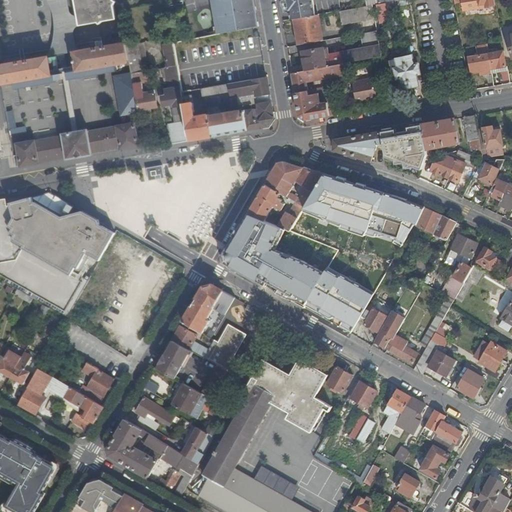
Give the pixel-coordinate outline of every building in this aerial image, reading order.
[(107,0),(87,0),(92,26),(112,23),(107,0)] [(126,36),(121,10),(119,0),(107,0),(112,23),(115,38),(126,36)] [(212,0),(219,35),(260,27),(254,0),(212,0)] [(313,16),(310,0),(287,0),(287,1),(283,2),(282,4),(282,7),(282,9),(285,12),(289,12),(289,13),(291,13),(293,20),(313,16)] [(496,6),(495,0),(461,0),(464,12),(496,6)] [(376,20),(374,6),(341,12),(343,25),(376,20)] [(324,41),(319,15),(313,16),(295,20),(299,45),(324,41)] [(378,31),(362,34),(365,48),(329,55),(331,67),(345,64),(383,57),(378,31)] [(127,46),(126,36),(115,38),(94,42),(95,49),(72,53),(76,72),(126,63),(130,88),(134,88),(132,73),(127,46)] [(138,44),(127,46),(132,73),(149,71),(144,43),(138,44)] [(174,43),(163,45),(167,68),(178,66),(176,52),(174,43)] [(489,54),(488,44),(477,46),(479,56),(489,54)] [(328,67),(326,56),(325,48),(304,52),(307,71),(328,67)] [(508,67),(505,51),(489,54),(492,70),(501,68),(508,67)] [(492,70),(489,54),(479,56),(469,58),(472,74),(482,72),(492,70)] [(0,65),(0,79),(1,84),(6,84),(56,75),(52,57),(0,65)] [(385,65),(383,57),(345,64),(348,75),(348,76),(355,75),(360,74),(368,72),(367,69),(385,65)] [(405,59),(411,86),(419,85),(417,75),(421,75),(419,63),(420,63),(419,61),(416,61),(417,64),(415,64),(413,57),(405,59)] [(404,88),(411,86),(405,59),(397,60),(399,68),(397,68),(396,65),(394,66),(394,69),(395,69),(398,80),(402,79),(404,88)] [(307,71),(294,74),(301,116),(307,120),(334,115),(332,102),(326,103),(323,87),(312,89),(311,87),(309,87),(308,82),(348,75),(345,64),(331,67),(328,67),(307,71)] [(168,126),(171,144),(191,141),(185,105),(183,98),(183,93),(183,91),(178,66),(167,68),(165,68),(167,79),(165,79),(165,83),(168,82),(169,90),(166,91),(168,96),(163,97),(165,107),(175,105),(175,107),(173,108),(175,120),(176,120),(177,124),(168,126)] [(510,80),(508,67),(501,68),(502,71),(501,71),(503,81),(510,80)] [(132,73),(134,88),(135,89),(136,98),(138,110),(138,111),(158,108),(155,90),(149,91),(149,93),(144,94),(143,83),(152,82),(150,71),(149,71),(132,73)] [(374,77),(352,82),(357,106),(370,103),(370,101),(379,100),(374,77)] [(271,94),(268,78),(208,88),(210,97),(234,93),(235,97),(257,94),(257,97),(271,94)] [(354,112),(349,82),(339,84),(341,97),(345,114),(354,112)] [(210,97),(208,88),(202,89),(204,98),(206,97),(210,97)] [(136,98),(135,89),(122,91),(128,125),(132,124),(129,111),(138,110),(136,98)] [(193,103),(185,105),(191,141),(213,137),(210,117),(209,115),(197,117),(196,118),(193,117),(193,115),(195,113),(193,103)] [(275,119),(272,103),(259,105),(261,119),(258,119),(258,116),(255,117),(252,104),(243,106),(244,109),(244,111),(245,111),(248,131),(269,127),(275,119)] [(210,117),(213,137),(248,131),(245,111),(244,111),(231,113),(230,112),(240,110),(240,107),(220,110),(221,113),(223,113),(223,114),(210,117)] [(132,124),(128,125),(118,127),(89,132),(89,129),(63,134),(64,137),(36,141),(25,143),(18,144),(22,166),(40,163),(68,158),(68,159),(93,155),(93,153),(122,148),(122,149),(139,146),(135,124),(141,123),(138,111),(138,110),(129,111),(132,124)] [(477,115),(465,117),(469,142),(472,142),(474,151),(475,151),(476,157),(484,160),(477,115)] [(429,154),(428,156),(433,155),(432,149),(461,144),(456,119),(423,124),(429,154)] [(403,172),(421,179),(427,159),(428,156),(429,154),(423,124),(383,132),(385,143),(388,160),(407,157),(403,172)] [(497,147),(500,147),(504,146),(502,130),(498,130),(495,131),(494,128),(494,127),(484,129),(488,149),(497,147)] [(378,145),(385,143),(383,132),(336,140),(335,150),(372,162),(378,145)] [(459,158),(450,178),(459,182),(467,164),(479,169),(484,160),(476,157),(464,152),(459,150),(459,152),(456,157),(459,158)] [(441,174),(450,178),(459,158),(456,157),(455,159),(449,156),(441,174)] [(507,159),(503,159),(498,168),(494,165),(495,163),(492,161),(490,164),(488,163),(481,179),(494,185),(501,169),(502,169),(507,159)] [(297,202),(306,208),(326,174),(284,161),(279,163),(266,184),(282,193),(297,202)] [(163,164),(147,168),(150,182),(166,178),(163,164)] [(350,193),(354,182),(329,175),(323,195),(341,201),(344,191),(350,193)] [(503,200),(510,185),(507,183),(504,182),(499,180),(495,188),(498,189),(495,196),(503,200)] [(249,213),(266,220),(275,206),(282,210),(286,204),(282,202),(284,200),(280,197),(282,193),(266,184),(249,213)] [(511,185),(510,185),(503,200),(510,203),(508,208),(511,210),(511,185)] [(375,189),(356,222),(362,225),(366,219),(370,222),(375,212),(380,216),(386,205),(381,203),(386,193),(375,189)] [(381,203),(386,205),(392,195),(386,193),(381,203)] [(66,214),(67,213),(50,197),(48,198),(40,194),(34,196),(41,208),(44,207),(61,223),(66,214)] [(0,219),(0,278),(4,281),(18,289),(33,298),(51,308),(68,318),(74,307),(84,290),(85,288),(90,280),(79,273),(73,270),(75,266),(78,268),(84,258),(83,254),(82,250),(85,249),(91,253),(99,240),(96,238),(103,226),(104,224),(99,221),(99,219),(98,219),(78,208),(67,213),(66,214),(61,223),(44,207),(41,208),(34,196),(12,202),(11,206),(7,207),(7,206),(0,219)] [(503,200),(501,205),(508,208),(510,203),(503,200)] [(283,228),(291,232),(306,208),(297,202),(288,218),(285,217),(279,226),(283,228)] [(410,223),(416,225),(418,226),(426,208),(418,205),(410,223)] [(274,217),(282,220),(285,211),(277,208),(274,217)] [(426,208),(418,226),(417,229),(419,230),(420,227),(435,234),(444,217),(426,208)] [(266,220),(249,213),(225,253),(225,254),(224,256),(224,257),(225,262),(226,263),(227,264),(267,286),(269,282),(294,296),(292,300),(305,308),(326,273),(305,262),(292,256),(290,260),(283,256),(284,253),(274,249),(277,243),(275,243),(278,236),(279,236),(283,228),(279,226),(266,220)] [(448,240),(458,223),(444,217),(435,234),(438,236),(440,237),(448,240)] [(356,222),(352,228),(399,254),(402,248),(400,247),(362,225),(356,222)] [(91,253),(101,259),(116,233),(103,226),(96,238),(99,240),(91,253)] [(456,263),(462,266),(463,262),(466,256),(472,259),(479,243),(460,234),(448,259),(456,263)] [(484,263),(480,269),(488,274),(490,270),(492,267),(495,268),(500,260),(497,258),(498,257),(495,256),(493,255),(494,252),(486,247),(478,260),(484,263)] [(73,270),(79,273),(88,258),(83,254),(84,258),(78,268),(75,266),(73,270)] [(386,275),(387,274),(352,254),(330,293),(346,302),(341,310),(354,317),(359,309),(364,300),(370,303),(386,275)] [(454,268),(456,263),(448,259),(446,264),(454,268)] [(465,283),(474,268),(469,265),(463,262),(462,266),(455,277),(465,283)] [(418,294),(421,289),(410,283),(407,289),(418,294)] [(228,311),(236,297),(213,284),(205,286),(184,322),(204,333),(212,319),(209,317),(217,304),(228,311)] [(84,290),(74,307),(81,311),(91,294),(84,290)] [(432,340),(436,333),(447,315),(450,308),(453,304),(455,300),(449,297),(422,344),(428,347),(432,340)] [(359,309),(364,312),(370,303),(364,300),(359,309)] [(511,302),(507,311),(505,314),(503,313),(500,316),(503,318),(505,319),(511,323),(511,302)] [(455,311),(459,314),(461,309),(458,307),(453,304),(450,308),(455,311)] [(381,333),(392,314),(378,305),(366,324),(381,333)] [(450,308),(447,315),(452,318),(455,311),(450,308)] [(381,333),(376,342),(387,348),(391,342),(393,339),(395,340),(393,344),(395,345),(393,348),(391,351),(414,364),(420,354),(414,351),(406,347),(408,344),(409,342),(397,335),(407,319),(393,311),(392,314),(381,333)] [(510,331),(511,326),(511,323),(505,319),(501,326),(510,331)] [(215,339),(211,349),(198,342),(194,350),(231,368),(248,333),(229,324),(220,341),(215,339)] [(182,326),(173,340),(179,343),(190,349),(198,335),(182,326)] [(439,345),(444,348),(449,340),(436,333),(432,340),(439,345)] [(157,368),(175,378),(191,350),(190,349),(179,343),(173,340),(157,368)] [(428,347),(415,370),(422,374),(439,345),(432,340),(428,347)] [(493,342),(489,349),(483,345),(475,358),(496,371),(508,351),(493,342)] [(10,351),(6,358),(12,361),(11,363),(17,366),(22,358),(10,351)] [(440,351),(431,367),(447,377),(457,361),(440,351)] [(118,361),(104,352),(97,364),(111,372),(118,361)] [(6,358),(5,357),(0,366),(0,370),(11,377),(17,366),(11,363),(12,361),(6,358)] [(30,361),(23,357),(22,358),(17,366),(11,377),(29,387),(36,375),(31,372),(25,369),(30,361)] [(116,379),(89,362),(84,370),(94,377),(88,387),(84,385),(79,392),(101,405),(116,379)] [(338,366),(328,384),(344,393),(354,375),(338,366)] [(29,387),(19,404),(37,414),(47,397),(42,395),(48,386),(88,411),(87,412),(84,417),(77,413),(73,421),(90,431),(105,407),(101,405),(79,392),(77,390),(71,387),(40,368),(36,375),(29,387)] [(470,370),(465,378),(459,389),(475,398),(486,379),(482,377),(478,375),(479,373),(476,371),(475,373),(470,370)] [(460,375),(454,386),(459,389),(465,378),(460,375)] [(149,381),(145,387),(156,394),(160,387),(149,381)] [(362,381),(352,398),(369,408),(379,391),(362,381)] [(190,414),(202,393),(186,384),(185,384),(174,404),(190,414)] [(256,384),(239,414),(259,426),(277,395),(256,384)] [(412,397),(398,389),(384,414),(390,417),(386,425),(394,429),(397,424),(403,414),(412,397)] [(204,409),(210,398),(202,393),(190,414),(198,419),(204,409)] [(142,414),(139,419),(156,430),(159,424),(147,416),(149,412),(171,425),(176,416),(146,397),(137,411),(142,414)] [(426,405),(412,397),(403,414),(397,424),(414,433),(422,421),(416,417),(417,415),(420,416),(426,405)] [(204,409),(210,412),(216,401),(215,401),(210,398),(204,409)] [(217,411),(226,416),(230,409),(216,401),(210,412),(215,415),(217,411)] [(84,417),(87,412),(80,409),(77,413),(84,417)] [(444,421),(447,416),(436,410),(427,425),(433,429),(427,438),(433,441),(438,432),(444,421)] [(200,495),(230,511),(250,477),(235,468),(259,426),(239,414),(217,451),(215,450),(214,453),(216,454),(204,474),(210,478),(200,495)] [(369,418),(360,433),(368,437),(376,422),(369,418)] [(110,455),(149,477),(159,460),(159,455),(149,450),(146,448),(144,452),(135,448),(135,449),(132,448),(143,429),(126,419),(108,449),(110,455)] [(214,420),(207,432),(208,433),(214,436),(221,424),(214,420)] [(433,441),(452,451),(456,445),(460,438),(464,432),(456,428),(457,428),(451,425),(444,421),(438,432),(433,441)] [(188,457),(199,464),(205,454),(198,450),(208,433),(207,432),(198,427),(183,454),(188,457)] [(0,476),(17,486),(16,489),(5,509),(9,511),(35,511),(40,506),(44,495),(42,494),(55,471),(56,466),(36,454),(37,452),(35,450),(32,448),(29,446),(25,444),(19,442),(13,439),(12,441),(0,433),(0,476)] [(165,443),(151,434),(146,442),(152,445),(151,447),(159,452),(165,443)] [(183,466),(188,457),(183,454),(165,443),(159,452),(161,453),(183,466)] [(138,444),(135,448),(144,452),(146,448),(140,445),(140,446),(138,444)] [(429,457),(440,464),(443,460),(447,462),(452,454),(436,446),(429,457)] [(159,455),(161,453),(159,452),(151,447),(149,450),(159,455)] [(176,493),(182,496),(199,464),(188,457),(183,466),(179,472),(175,470),(166,487),(172,490),(181,473),(185,476),(176,493)] [(438,468),(440,464),(429,457),(422,469),(438,478),(443,470),(438,468)] [(343,464),(339,471),(344,473),(348,466),(343,464)] [(370,473),(365,482),(370,485),(375,476),(370,473)] [(407,474),(398,489),(412,498),(422,482),(407,474)] [(0,479),(16,489),(17,486),(0,476),(0,479)] [(482,505),(477,511),(499,511),(501,510),(504,511),(507,507),(511,499),(500,492),(505,484),(494,476),(480,498),(481,498),(479,503),(482,505)] [(250,477),(230,511),(296,511),(301,505),(250,477)] [(89,483),(76,503),(91,511),(114,511),(124,495),(117,491),(116,494),(112,491),(115,486),(101,479),(89,483)] [(117,491),(124,495),(125,494),(126,493),(115,486),(112,491),(116,494),(117,491)] [(125,511),(133,500),(125,494),(124,495),(114,511),(125,511)] [(360,497),(354,507),(362,511),(368,511),(371,507),(365,503),(366,500),(360,497)] [(140,511),(144,506),(133,500),(125,511),(140,511)] [(393,511),(411,511),(413,509),(399,501),(393,511)]
